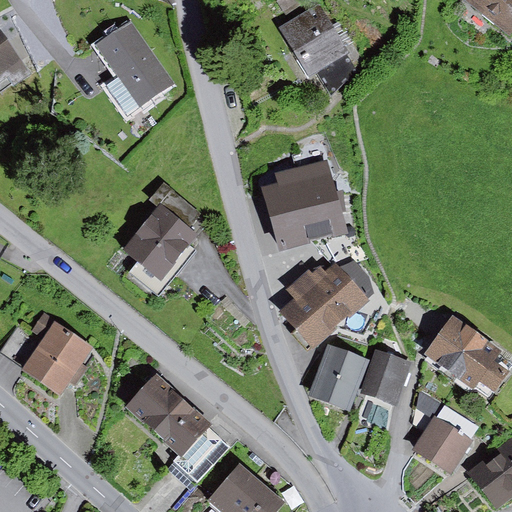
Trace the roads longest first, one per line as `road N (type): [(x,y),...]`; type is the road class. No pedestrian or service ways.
road 1 (unclassified): [(185,0),(244,239),(291,381),(358,511)]
road 2 (residential): [(0,219),(203,380),(336,511)]
road 3 (tertiary): [(0,392),(95,481)]
